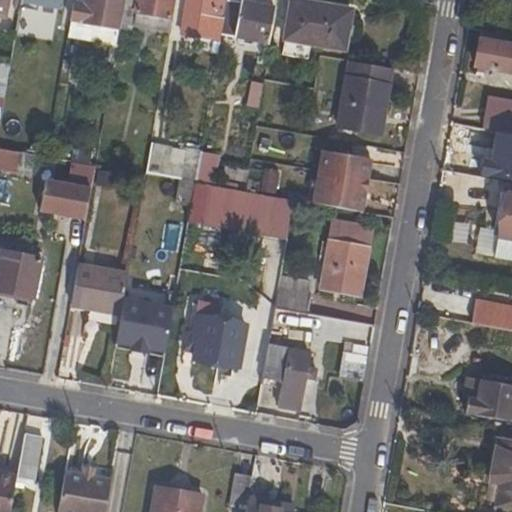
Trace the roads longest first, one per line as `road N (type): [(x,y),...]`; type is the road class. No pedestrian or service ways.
road 1 (residential): [(368,455),(450,0)]
road 2 (residential): [(368,455),(0,391)]
